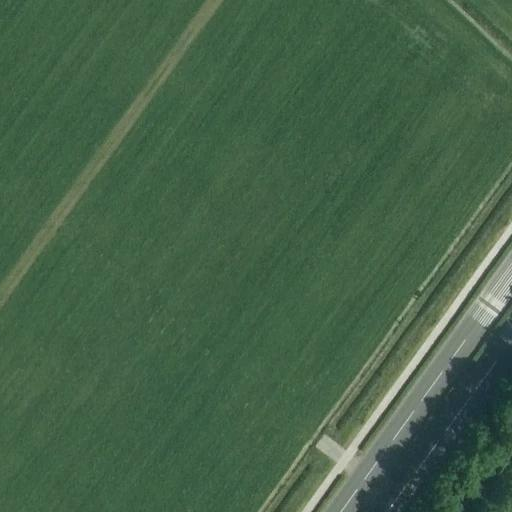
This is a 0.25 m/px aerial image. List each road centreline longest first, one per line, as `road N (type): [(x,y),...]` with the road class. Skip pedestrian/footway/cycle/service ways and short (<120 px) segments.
road 1 (track): [(215,0),(0,297)]
road 2 (tertiary): [(511,277),(342,511)]
road 3 (tertiary): [(388,511),(511,342)]
